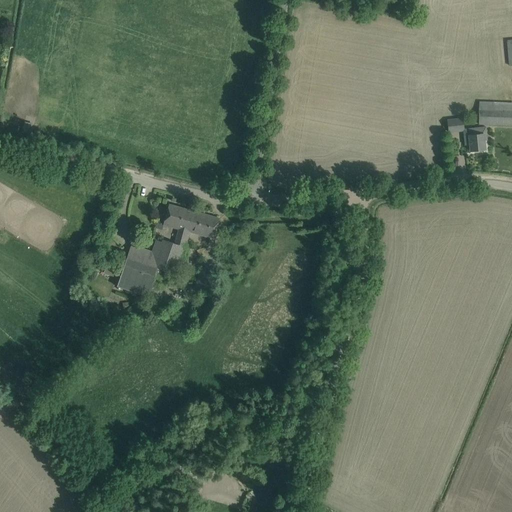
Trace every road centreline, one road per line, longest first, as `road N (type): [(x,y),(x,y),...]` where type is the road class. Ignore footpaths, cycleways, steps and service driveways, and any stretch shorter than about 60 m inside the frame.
road 1 (unclassified): [(299,511),(360,276),(361,194)]
road 2 (unclassified): [(251,200),(202,195),(0,141)]
road 3 (unclassified): [(251,200),(283,0)]
road 4 (unclassified): [(511,187),(457,181),(361,194)]
